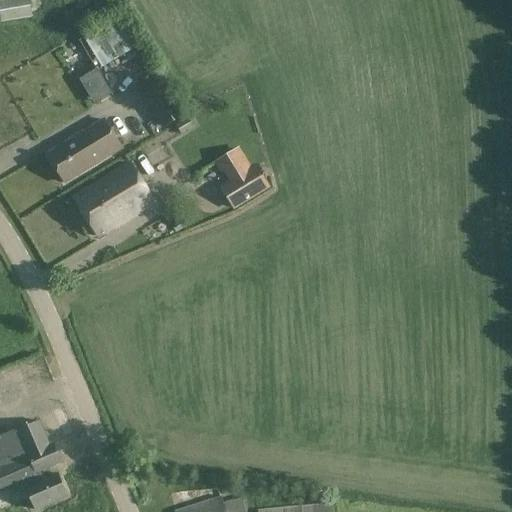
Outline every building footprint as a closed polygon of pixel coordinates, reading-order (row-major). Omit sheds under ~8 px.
[(30,0),(6,0),(0,1),(0,16),(1,24),(33,17),(30,0)] [(107,66),(141,46),(122,15),(88,35),(107,66)] [(109,92),(96,72),(84,78),(98,99),(109,92)] [(165,83),(150,92),(144,96),(165,130),(185,117),(165,83)] [(194,129),(188,119),(177,125),(182,135),(194,129)] [(105,121),(49,155),(66,184),(122,150),(105,121)] [(238,150),(220,161),(234,182),(224,188),(238,209),(272,187),(258,165),(251,170),(238,150)] [(130,165),(75,198),(100,238),(154,205),(130,165)] [(177,232),(187,227),(183,220),(173,225),(177,232)] [(0,493),(25,483),(28,489),(38,511),(70,497),(60,475),(44,481),(42,477),(63,467),(55,446),(52,448),(40,422),(19,430),(19,429),(0,437),(0,493)] [(225,511),(221,500),(183,511),(225,511)]
